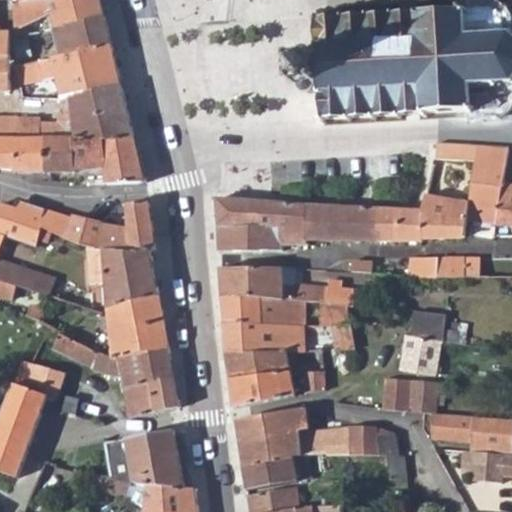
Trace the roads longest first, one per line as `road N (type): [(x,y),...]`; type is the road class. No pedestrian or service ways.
road 1 (secondary): [(142,0),(195,260),(212,418)]
road 2 (residential): [(212,418),(54,430),(38,455)]
